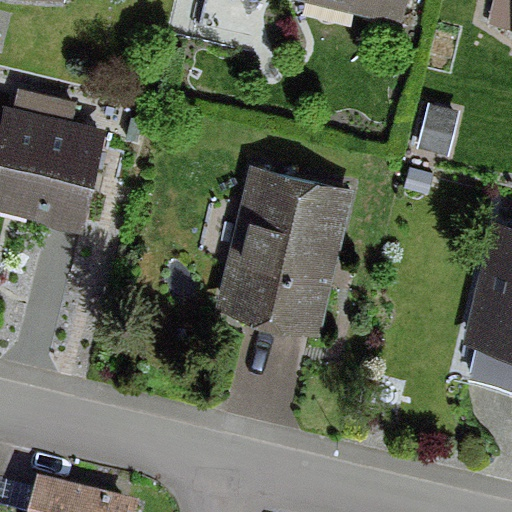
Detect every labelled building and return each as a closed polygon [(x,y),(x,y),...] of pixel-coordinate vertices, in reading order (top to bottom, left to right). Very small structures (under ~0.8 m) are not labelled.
[(254,0),(339,0),(393,13),(395,0),(193,0),(188,22),(247,36),(254,0)] [(3,138),(0,136),(0,188),(29,195),(28,200),(45,204),(42,214),(78,223),(92,163),(86,162),(93,131),(9,111),(3,138)] [(340,190),(252,170),(220,303),(308,324),(340,190)] [(511,232),(491,227),(471,310),(472,310),(467,335),(473,336),(464,370),(509,381),(511,368),(511,232)] [(111,511),(33,493),(28,511),(111,511)]
